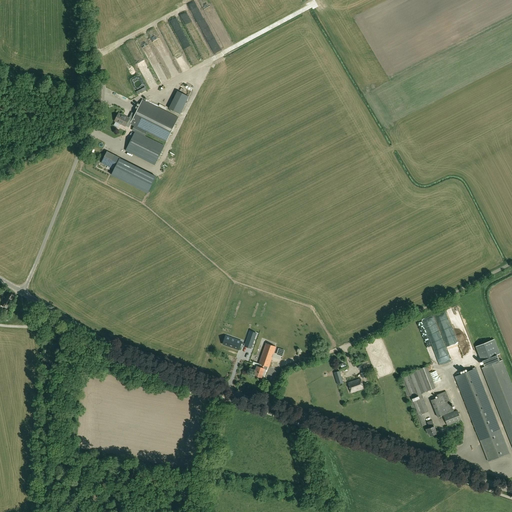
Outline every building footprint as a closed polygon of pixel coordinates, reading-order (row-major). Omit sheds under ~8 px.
[(212,59),(191,14),(186,17),(185,14),(182,15),(205,62),(212,59)] [(140,37),(150,60),(151,60),(153,64),(157,62),(146,34),(140,37)] [(196,54),(192,57),(196,63),(200,60),(196,54)] [(163,84),(170,81),(167,74),(164,75),(164,77),(161,78),(163,84)] [(127,122),(134,126),(132,130),(135,132),(126,151),(155,165),(165,146),(145,136),(147,132),(166,142),(167,141),(171,132),(178,117),(142,100),(132,120),(119,113),(115,121),(126,126),(127,122)] [(107,152),(105,151),(103,155),(105,156),(101,163),(130,178),(136,166),(107,152)] [(172,156),(171,160),(168,159),(164,171),(169,173),(175,157),(172,156)] [(7,307),(9,305),(8,305),(14,296),(10,293),(6,299),(3,302),(4,302),(2,305),(4,307),(6,308),(7,307)] [(458,323),(465,321),(462,312),(452,316),(458,333),(461,333),(460,330),(466,328),(465,325),(459,327),(458,323)] [(276,341),(281,323),(267,319),(262,337),(276,341)] [(289,348),(291,337),(296,338),(296,336),(287,335),(285,347),(289,348)] [(222,338),(221,343),(237,349),(239,341),(229,337),(228,340),(222,338)] [(494,340),(476,347),(482,361),(500,354),(494,340)] [(266,343),(259,364),(260,364),(259,367),(257,366),(254,375),(262,378),(265,369),(267,370),(268,367),(269,367),(272,357),(271,357),(272,354),(274,354),(276,347),(266,343)] [(282,355),(290,356),(291,348),(283,347),(282,355)] [(511,384),(502,360),(482,368),(511,445),(511,384)] [(424,393),(435,388),(427,367),(400,377),(419,428),(426,425),(422,414),(428,412),(421,394),(424,393)] [(509,453),(492,409),(476,369),(455,377),(488,461),(509,453)] [(340,371),(334,373),(338,385),(343,383),(340,371)] [(364,389),(360,379),(348,383),(351,393),(364,389)] [(370,394),(375,394),(375,384),(367,384),(367,390),(370,390),(370,394)] [(446,392),(437,395),(438,398),(431,400),(438,418),(454,412),(446,392)] [(458,411),(444,417),(447,426),(461,421),(458,411)] [(430,436),(437,433),(434,425),(432,420),(427,422),(429,428),(426,429),(428,434),(429,433),(430,436)]
